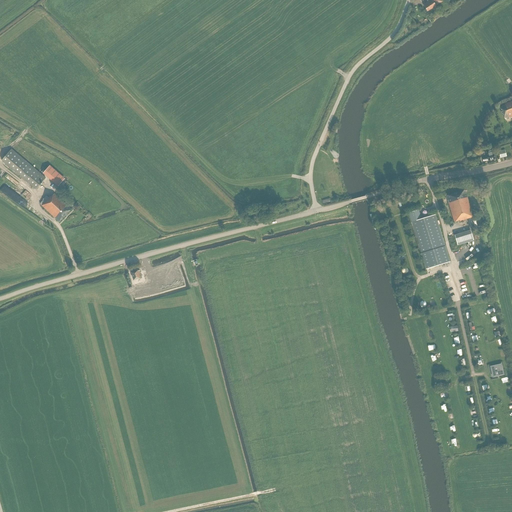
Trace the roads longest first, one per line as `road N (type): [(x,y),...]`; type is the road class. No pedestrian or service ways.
road 1 (tertiary): [(0,298),(316,210)]
road 2 (unclassified): [(316,210),(310,165),(346,78),(396,29),(407,0)]
road 3 (tertiary): [(316,210),(511,162)]
